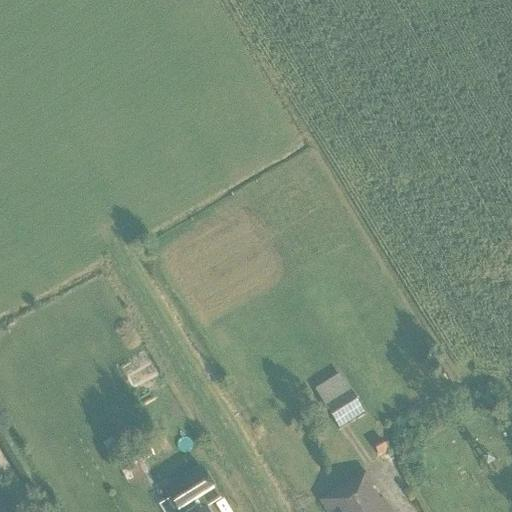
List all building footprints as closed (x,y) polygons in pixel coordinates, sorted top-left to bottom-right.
[(366,415),(341,377),(316,393),(341,431),(366,415)] [(382,441),(373,447),(381,458),(389,452),(382,441)] [(124,460),(129,469),(156,457),(151,448),(124,460)] [(496,467),(491,459),(483,463),(488,471),(496,467)] [(221,500),(216,491),(202,469),(165,492),(177,511),(207,511),(206,509),(221,500)] [(376,488),(367,473),(320,503),(325,511),(390,511),(383,500),(379,502),(372,490),(376,488)]
